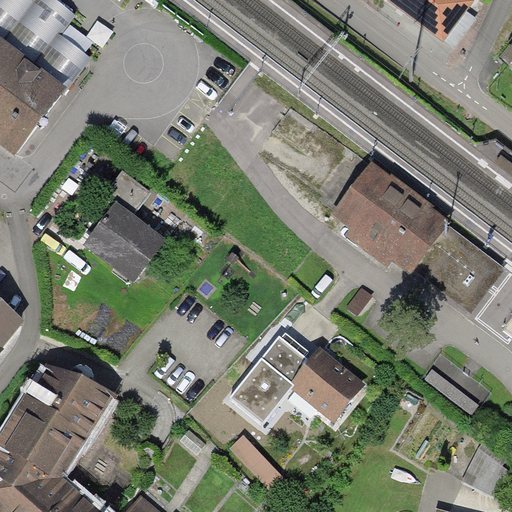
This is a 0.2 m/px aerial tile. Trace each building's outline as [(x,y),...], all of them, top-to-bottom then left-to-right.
[(0,0),(0,148),(15,160),(91,60),(60,37),(76,17),(53,0),(0,0)] [(474,2),(471,0),(385,0),(399,10),(443,43),(474,2)] [(511,45),(503,56),(511,63),(511,45)] [(411,278),(415,272),(472,315),(506,270),(450,228),(453,225),(433,210),(434,208),(392,177),(390,180),(371,165),(331,218),(349,231),(345,237),(388,270),(392,264),(411,278)] [(151,195),(123,173),(97,206),(108,215),(83,247),(133,286),(167,242),(139,221),(135,217),(151,195)] [(0,354),(26,324),(0,302),(0,354)] [(308,352),(288,336),(267,363),(287,380),(308,352)] [(320,349),(289,388),(334,425),(366,385),(339,364),(320,349)] [(118,397),(46,366),(27,397),(23,395),(0,434),(0,479),(4,483),(0,488),(0,511),(104,511),(83,492),(79,496),(62,480),(118,397)] [(479,406),(433,370),(425,380),(471,416),(479,406)] [(285,480),(243,436),(230,449),(272,492),(285,480)] [(509,472),(479,448),(461,483),(495,499),(509,472)] [(159,511),(140,497),(127,511),(159,511)]
